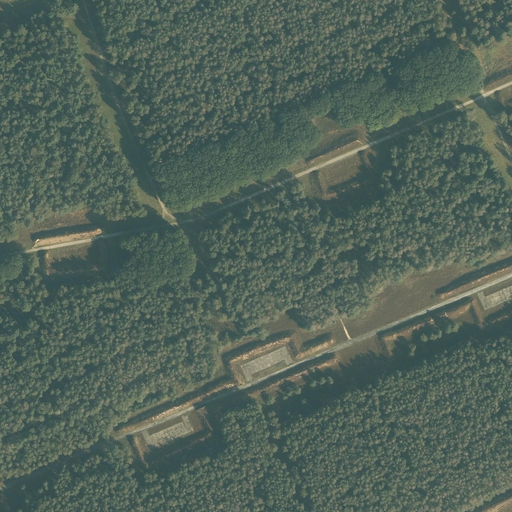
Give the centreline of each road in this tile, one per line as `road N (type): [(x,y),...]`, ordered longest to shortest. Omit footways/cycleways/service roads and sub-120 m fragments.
road 1 (track): [(351,342),(0,487)]
road 2 (track): [(83,0),(113,95),(170,226)]
road 3 (track): [(484,95),(282,181)]
road 4 (track): [(282,181),(351,342)]
road 5 (track): [(351,342),(511,276)]
road 6 (track): [(170,226),(0,257)]
road 7 (track): [(282,181),(170,226)]
